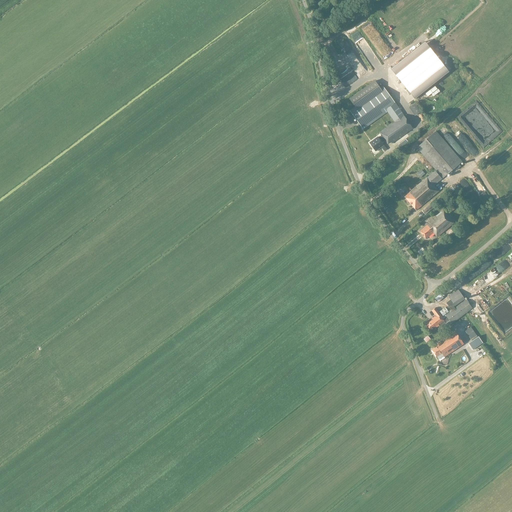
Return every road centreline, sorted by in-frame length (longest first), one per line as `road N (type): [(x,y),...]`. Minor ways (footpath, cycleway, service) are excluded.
road 1 (unclassified): [(434,287),(363,194),(326,98),(302,0)]
road 2 (unclassified): [(439,423),(401,322),(434,287)]
